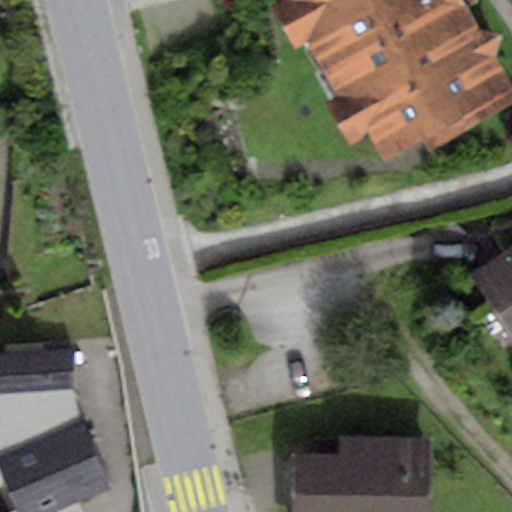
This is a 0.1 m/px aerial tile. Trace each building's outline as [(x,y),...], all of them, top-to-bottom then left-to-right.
[(288,0),(276,7),(297,43),(311,35),(348,99),(338,105),(353,132),(369,123),(386,152),(420,132),(431,151),(511,103),(511,88),(493,56),(499,37),(478,31),(465,9),(480,0),(479,0),(288,0)] [(511,242),(468,275),(511,333),(511,242)] [(74,348),(0,348),(0,477),(18,511),(40,511),(78,496),(109,485),(80,421),(73,392),(74,348)] [(339,455),(292,455),(291,511),(429,511),(429,436),(339,436),(339,455)] [(84,511),(78,496),(40,511),(84,511)]
